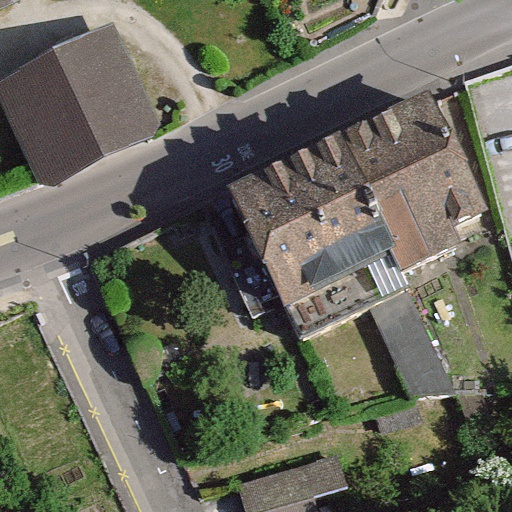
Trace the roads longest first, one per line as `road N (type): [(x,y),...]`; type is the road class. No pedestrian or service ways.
road 1 (primary): [(43,237),(511,21)]
road 2 (residential): [(43,237),(167,511)]
